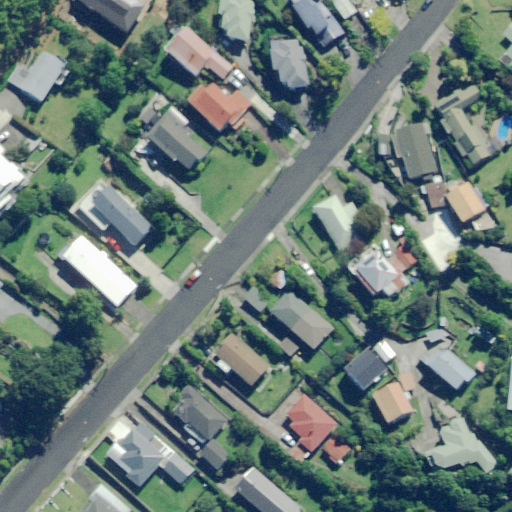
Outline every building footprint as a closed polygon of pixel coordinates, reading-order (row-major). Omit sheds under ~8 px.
[(72,0),(71,3),(126,38),(143,11),(125,0),(72,0)] [(230,42),(229,46),(241,48),(242,44),(247,44),(253,6),(250,6),(250,0),(229,0),(229,2),(221,1),(215,34),(224,36),(223,41),(230,42)] [(322,0),(282,0),(282,1),(306,36),(302,39),(315,57),(343,38),(319,2),(322,0)] [(355,15),(345,0),(333,0),(329,3),(342,24),(355,15)] [(511,25),(500,38),(511,48),(498,62),(511,75),(511,25)] [(231,69),(183,33),(164,58),(194,81),(204,68),(221,81),(231,69)] [(268,73),(271,73),(273,95),(307,92),(302,53),(299,53),(298,44),(270,47),(271,54),(266,55),(268,73)] [(70,75),(42,56),(38,63),(26,54),(7,82),(19,90),(17,92),(39,108),(54,86),(59,90),(70,75)] [(462,71),(424,94),(440,120),(478,97),(462,71)] [(227,103),(211,90),(205,96),(199,91),(185,108),(218,135),(225,126),(230,130),(250,106),(235,94),(227,103)] [(470,131),(460,114),(439,127),(468,172),(501,150),(494,139),(485,145),(474,128),(470,131)] [(144,140),(184,176),(194,165),(198,168),(207,158),(186,138),(188,136),(167,116),(144,140)] [(396,141),(388,144),(394,163),(400,161),(406,183),(436,174),(421,126),(394,134),(396,141)] [(0,149),(0,213),(11,204),(7,198),(23,184),(16,176),(18,174),(10,165),(7,167),(0,158),(0,156),(3,154),(0,149)] [(454,184),(444,190),(440,182),(424,188),(427,195),(418,199),(423,211),(432,208),(433,211),(446,206),(460,228),(484,212),(466,185),(458,189),(454,184)] [(102,185),(78,210),(103,234),(110,226),(134,249),(151,231),(102,185)] [(354,229),(363,223),(351,205),(341,211),(333,199),(312,214),(339,255),(361,240),(354,229)] [(134,289),(80,241),(62,262),(116,309),(134,289)] [(384,263),(371,247),(362,254),(368,261),(354,272),(375,298),(381,293),(389,302),(408,286),(399,276),(415,263),(403,248),(384,263)] [(289,281),(281,272),(270,282),(278,291),(289,281)] [(332,331),(288,293),(267,317),(312,355),(332,331)] [(495,340),(477,327),(472,335),(489,347),(495,340)] [(445,338),(440,328),(423,337),(428,347),(445,338)] [(268,370),(229,337),(211,358),(219,365),(215,370),(225,378),(229,373),(250,391),(268,370)] [(297,350),(285,339),(276,349),(289,359),(297,350)] [(360,397),(386,370),(384,368),(395,356),(382,342),(370,354),(366,350),(340,376),(360,397)] [(474,378),(441,350),(432,360),(421,351),(414,359),(456,394),(464,384),(466,386),(474,378)] [(412,414),(406,402),(409,401),(406,394),(414,390),(407,375),(396,381),(398,385),(369,399),(384,428),(412,414)] [(226,424),(186,389),(176,400),(180,403),(172,412),(208,443),(226,424)] [(286,456),(300,467),(316,448),(335,465),(348,450),(330,433),(335,427),(302,398),(283,420),(290,425),(285,430),(298,442),(286,456)] [(485,477),(497,468),(471,436),(468,437),(459,419),(457,420),(454,414),(445,419),(444,417),(434,421),(435,423),(423,429),(424,432),(404,441),(415,465),(428,459),(437,478),(459,468),(461,471),(474,465),(485,477)] [(192,472),(138,425),(116,449),(123,455),(117,463),(130,475),(125,480),(138,491),(157,469),(179,487),(192,472)] [(229,459),(210,442),(197,457),(216,473),(229,459)] [(298,511),(299,511),(251,471),(233,493),(254,511),(298,511)] [(128,511),(129,511),(99,487),(77,511),(128,511)]
